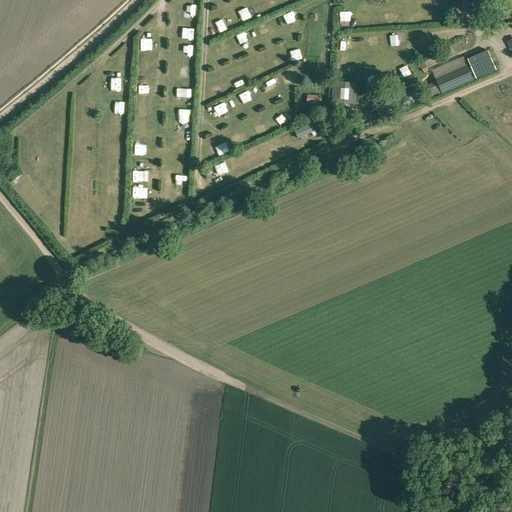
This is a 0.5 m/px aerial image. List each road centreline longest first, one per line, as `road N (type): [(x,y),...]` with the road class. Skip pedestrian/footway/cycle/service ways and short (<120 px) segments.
road 1 (track): [(0,199),(75,291),(135,333),(508,508)]
road 2 (track): [(0,327),(132,238),(511,70)]
road 3 (track): [(65,278),(31,511)]
road 4 (track): [(135,0),(0,116)]
